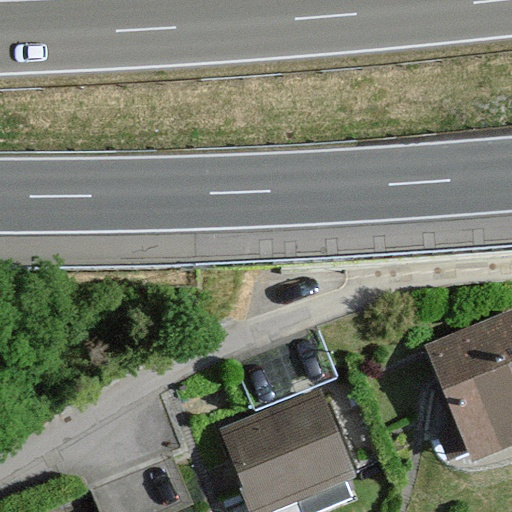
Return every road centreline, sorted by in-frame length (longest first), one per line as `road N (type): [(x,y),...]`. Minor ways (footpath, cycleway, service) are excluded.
road 1 (residential): [(0,473),(201,353),(441,267),(511,260)]
road 2 (motorway): [(0,198),(372,189),(511,176)]
road 3 (motorway): [(481,0),(0,33)]
